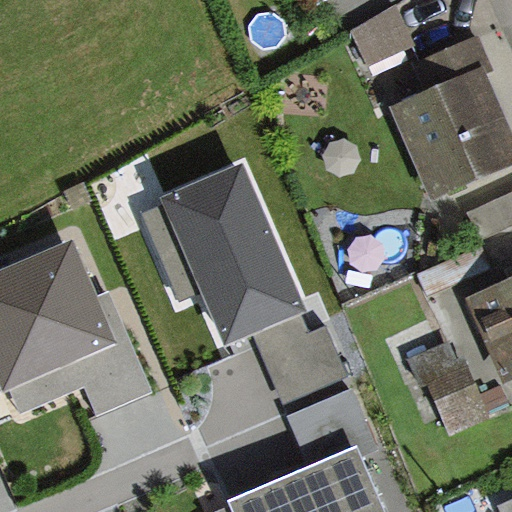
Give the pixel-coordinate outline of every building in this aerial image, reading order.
[(405,57),(386,20),(344,42),(363,79),(405,57)] [(431,200),(506,168),(459,60),(384,92),(431,200)] [(297,307),(241,175),(175,203),(231,335),(297,307)] [(111,338),(72,244),(0,274),(0,356),(10,381),(111,338)] [(511,301),(470,319),(500,391),(511,385),(511,301)] [(440,442),(476,427),(446,355),(411,369),(440,442)] [(380,511),(356,452),(234,503),(237,511),(380,511)]
